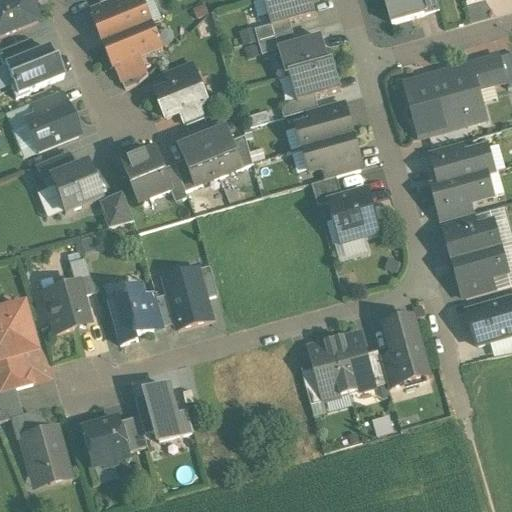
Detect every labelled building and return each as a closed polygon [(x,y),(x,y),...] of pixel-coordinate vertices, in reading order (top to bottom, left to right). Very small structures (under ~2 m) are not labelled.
[(13,0),(5,3),(0,5),(0,40),(36,26),(25,0),(13,0)] [(116,0),(101,6),(92,10),(96,21),(126,9),(122,0),(116,0)] [(268,0),(265,1),(272,28),(272,29),(290,24),(315,17),(309,0),(268,0)] [(419,0),(384,0),(392,26),(424,17),(419,0)] [(435,0),(419,0),(424,17),(440,13),(435,0)] [(96,21),(95,22),(105,46),(151,27),(141,3),(126,9),(96,21)] [(290,24),(272,29),(272,28),(255,32),(258,45),(293,36),(290,24)] [(151,27),(105,46),(115,70),(140,59),(161,51),(151,27)] [(293,36),(258,45),(262,58),(279,53),(279,52),(296,47),(293,36)] [(296,47),(279,52),(279,53),(287,80),(290,79),(290,78),(329,67),(329,66),(321,40),(296,47)] [(30,42),(0,54),(0,64),(2,70),(4,69),(3,68),(35,55),(30,42)] [(35,55),(3,68),(4,69),(12,89),(10,89),(15,102),(28,97),(27,95),(62,80),(55,61),(52,62),(47,50),(35,55)] [(511,56),(500,60),(507,85),(509,93),(511,91),(511,85),(511,82),(511,81),(511,56)] [(140,59),(116,70),(125,92),(139,87),(148,78),(140,59)] [(500,60),(470,68),(471,71),(472,71),(478,93),(507,85),(500,60)] [(329,67),(290,78),(290,79),(298,104),(298,105),(315,100),(340,93),(332,65),(329,66),(329,67)] [(191,66),(165,76),(170,89),(171,90),(197,79),(191,66)] [(471,71),(421,86),(414,82),(408,84),(406,89),(407,94),(412,97),(419,120),(414,128),(417,136),(425,141),(433,138),(438,131),(465,123),(467,130),(487,125),(478,93),(472,71),(471,71)] [(197,79),(171,90),(170,89),(156,95),(166,121),(181,115),(181,114),(207,104),(197,79)] [(60,95),(30,107),(35,120),(65,108),(60,95)] [(315,100),(298,105),(298,104),(280,109),(284,121),(308,115),(318,112),(315,100)] [(207,104),(181,114),(181,115),(186,128),(212,117),(207,104)] [(318,112),(308,115),(311,126),(345,117),(342,105),(318,112)] [(65,108),(35,120),(24,124),(37,155),(78,139),(65,108)] [(311,126),(297,130),(303,153),(353,139),(347,116),(345,117),(311,126)] [(226,134),(204,143),(219,181),(241,172),(230,145),(226,134)] [(245,139),(230,145),(241,172),(253,168),(245,139)] [(353,139),(303,153),(310,176),(324,172),(358,162),(360,162),(353,139)] [(219,181),(204,143),(181,152),(185,163),(197,191),(197,190),(197,191),(219,181)] [(461,146),(432,154),(436,166),(464,158),(461,146)] [(498,147),(489,150),(495,173),(505,170),(498,147)] [(436,166),(434,167),(440,189),(440,190),(486,177),(487,177),(494,175),(487,151),(436,166)] [(155,154),(143,159),(127,165),(124,167),(128,177),(128,178),(133,190),(138,203),(148,200),(149,203),(171,195),(172,194),(165,177),(163,172),(159,162),(155,154)] [(66,156),(44,165),(50,180),(72,171),(66,156)] [(358,162),(324,172),(327,183),(337,181),(361,174),(358,162)] [(197,191),(185,163),(174,168),(186,195),(197,191),(197,190),(197,191)] [(50,180),(49,181),(64,217),(99,203),(84,166),(72,171),(50,180)] [(186,195),(174,168),(163,172),(165,177),(172,194),(171,195),(176,206),(188,201),(186,195)] [(486,177),(440,190),(440,189),(432,191),(439,215),(441,214),(470,206),(493,200),(487,177),(486,177)] [(327,183),(312,188),(318,209),(329,206),(329,204),(342,200),(337,181),(327,183)] [(342,200),(329,204),(329,206),(341,247),(378,236),(366,194),(342,200)] [(123,197),(99,207),(109,232),(134,224),(123,197)] [(470,206),(441,214),(444,226),(473,218),(470,206)] [(473,218),(444,226),(448,239),(477,230),(474,218),(473,218)] [(448,239),(446,239),(453,265),(500,252),(493,226),(477,230),(448,239)] [(500,252),(453,265),(460,291),(462,290),(492,282),(507,277),(500,252)] [(83,262),(68,266),(74,290),(77,289),(80,300),(93,297),(83,262)] [(218,299),(210,270),(198,273),(206,302),(218,299)] [(182,284),(165,288),(168,298),(156,301),(164,330),(176,327),(178,333),(212,323),(206,302),(198,273),(180,278),(182,284)] [(492,282),(462,290),(466,303),(495,295),(492,282)] [(62,290),(43,296),(55,338),(87,329),(80,300),(77,289),(74,290),(62,293),(62,290)] [(141,290),(122,295),(125,303),(108,307),(120,349),(138,344),(137,338),(152,333),(143,301),(144,301),(141,290)] [(144,301),(143,301),(152,333),(164,330),(156,301),(155,298),(144,301)] [(511,302),(467,315),(477,349),(511,339),(511,302)] [(21,308),(0,313),(0,363),(10,360),(12,368),(21,366),(17,351),(21,350),(24,344),(23,341),(30,339),(21,308)] [(413,321),(384,329),(392,358),(393,358),(401,388),(429,381),(413,321)] [(365,358),(360,340),(352,342),(351,339),(334,343),(349,397),(374,390),(365,358)] [(334,343),(317,348),(318,351),(310,354),(315,371),(324,404),(349,397),(334,343)] [(381,362),(378,354),(365,358),(374,390),(387,387),(381,362)] [(401,388),(393,358),(392,358),(381,362),(387,387),(389,392),(401,388)] [(10,360),(0,363),(0,371),(12,368),(10,360)] [(0,371),(0,396),(14,393),(32,388),(28,375),(24,376),(21,366),(12,368),(0,371)] [(315,371),(302,375),(311,408),(324,404),(315,371)] [(168,389),(145,396),(146,399),(156,434),(159,446),(182,439),(176,416),(168,389)] [(0,396),(0,425),(9,423),(22,419),(21,418),(14,393),(0,396)] [(146,399),(135,403),(144,437),(156,434),(146,399)] [(187,413),(176,416),(182,439),(194,436),(187,413)] [(55,431),(46,434),(37,425),(39,424),(34,419),(30,423),(27,419),(24,422),(22,419),(9,423),(15,444),(20,443),(30,479),(46,475),(49,487),(69,481),(55,431)] [(139,419),(119,425),(128,456),(148,450),(144,437),(139,419)] [(118,422),(80,432),(91,471),(104,467),(105,470),(117,467),(116,464),(129,460),(128,456),(119,425),(118,422)]
